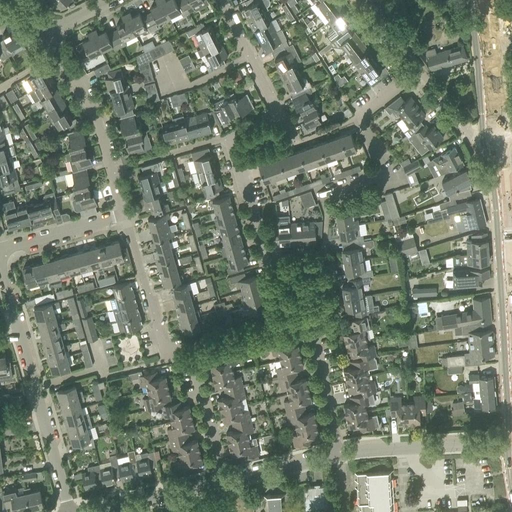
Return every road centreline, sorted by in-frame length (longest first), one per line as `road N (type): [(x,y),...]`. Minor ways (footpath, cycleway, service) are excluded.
road 1 (residential): [(339,453),(309,325),(324,322),(314,264),(269,266),(226,138)]
road 2 (residential): [(222,480),(192,362),(167,346),(158,328),(125,215)]
road 3 (unknown): [(236,167),(355,120),(395,188)]
road 4 (residential): [(69,511),(20,335)]
road 5 (secondary): [(511,319),(499,138)]
road 6 (residential): [(339,453),(511,442)]
road 7 (residential): [(110,169),(93,110),(51,29)]
road 8 (residential): [(92,511),(222,480)]
road 9 (residential): [(3,248),(125,215)]
road 10 (residential): [(278,110),(220,0)]
road 11 (residential): [(222,480),(339,453)]
road 12 (residential): [(110,169),(226,138)]
